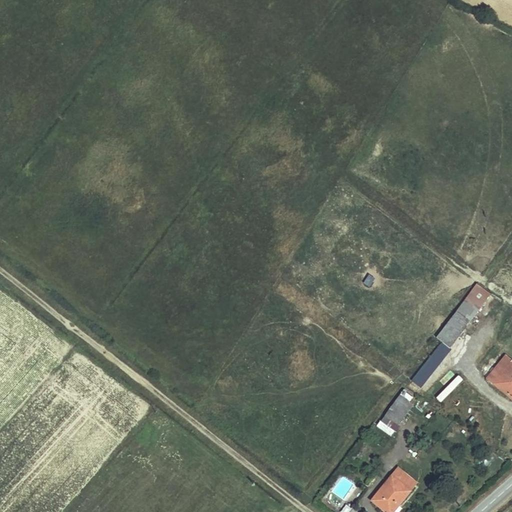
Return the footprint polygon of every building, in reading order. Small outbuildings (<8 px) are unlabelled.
[(420,391),(490,296),(477,287),(432,350),(437,353),(413,387),(420,391)] [(480,343),(473,356),(479,359),(487,346),(480,343)] [(511,364),(505,360),(488,384),(511,400),(511,364)] [(442,402),(462,379),(457,374),(437,397),(442,402)] [(399,427),(416,406),(402,395),(386,416),(399,427)] [(372,501),(385,511),(394,511),(416,483),(398,469),(372,501)]
